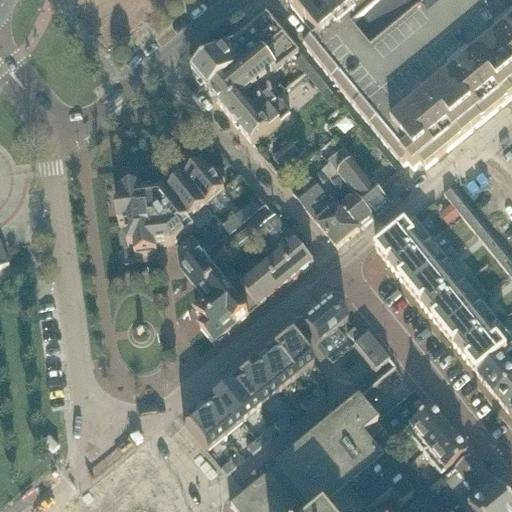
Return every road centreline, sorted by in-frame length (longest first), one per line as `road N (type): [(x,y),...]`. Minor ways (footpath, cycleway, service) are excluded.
road 1 (residential): [(121,446),(85,391),(50,120)]
road 2 (residential): [(121,446),(337,271)]
road 3 (residential): [(337,271),(160,60)]
road 4 (residential): [(337,271),(506,477)]
road 5 (residential): [(337,271),(511,127)]
road 6 (residential): [(50,120),(72,124),(93,114),(160,60)]
